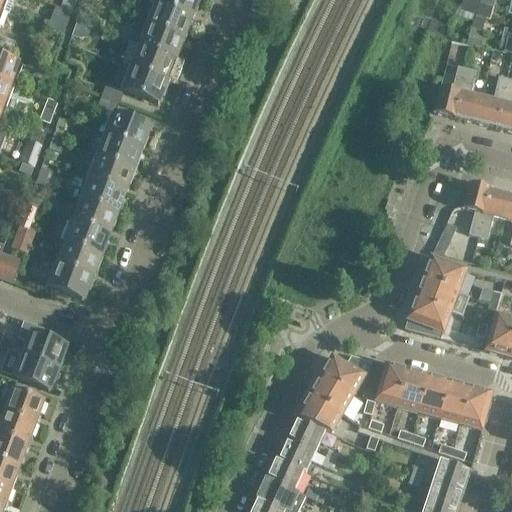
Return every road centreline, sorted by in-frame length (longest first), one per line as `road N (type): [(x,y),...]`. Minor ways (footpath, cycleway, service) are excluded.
road 1 (residential): [(110,344),(240,0)]
road 2 (residential): [(353,321),(378,307),(392,285),(437,158),(454,149),(511,163)]
road 3 (residential): [(222,511),(302,361),(353,321)]
road 4 (residential): [(50,511),(110,344)]
road 5 (residential): [(353,321),(372,343),(511,382)]
road 6 (residential): [(477,511),(511,393)]
